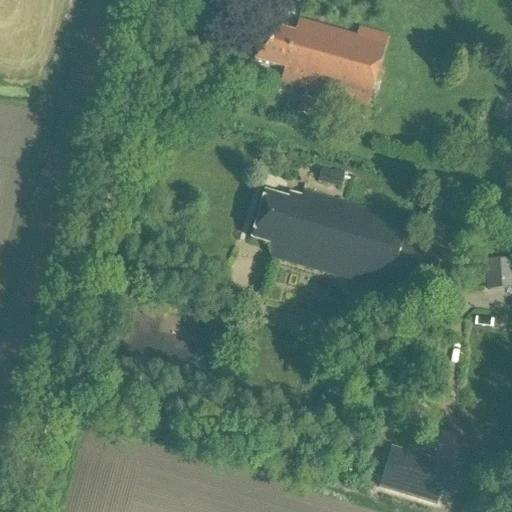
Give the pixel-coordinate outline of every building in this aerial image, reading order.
[(254,63),(284,72),(280,85),(367,111),(387,38),(359,30),(356,40),(298,23),(294,37),(264,28),(254,63)] [(300,100),(296,116),(309,120),(314,103),(300,100)] [(321,171),(318,184),(340,190),(344,178),(321,171)] [(406,225),(302,194),(301,201),(289,197),(288,203),(264,196),(251,242),(268,247),(270,260),(351,284),(349,293),(383,303),(384,300),(407,306),(415,280),(392,273),(406,225)] [(425,223),(463,234),(470,210),(432,199),(425,223)] [(397,269),(418,276),(424,258),(404,251),(397,269)] [(511,261),(485,263),(486,293),(511,291),(511,261)] [(388,436),(377,475),(435,491),(446,453),(388,436)]
